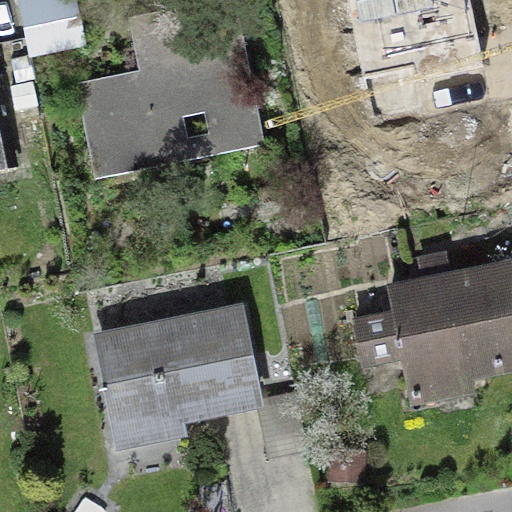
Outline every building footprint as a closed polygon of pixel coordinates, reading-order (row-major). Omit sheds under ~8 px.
[(77,0),(25,0),(18,1),(29,61),(87,51),(77,0)] [(422,90),(488,77),(472,0),(340,0),(362,104),(381,100),(384,115),(425,107),(422,90)] [(91,182),(265,148),(236,3),(130,23),(139,73),(72,86),(91,182)] [(486,134),(485,122),(450,126),(452,138),(486,134)] [(472,384),(511,376),(511,268),(511,265),(451,276),(447,255),(417,260),(421,281),(386,288),(391,314),(351,321),(361,373),(401,365),(409,408),(474,396),(472,384)] [(94,335),(114,454),(186,441),(184,428),(261,415),(243,309),(94,335)]
